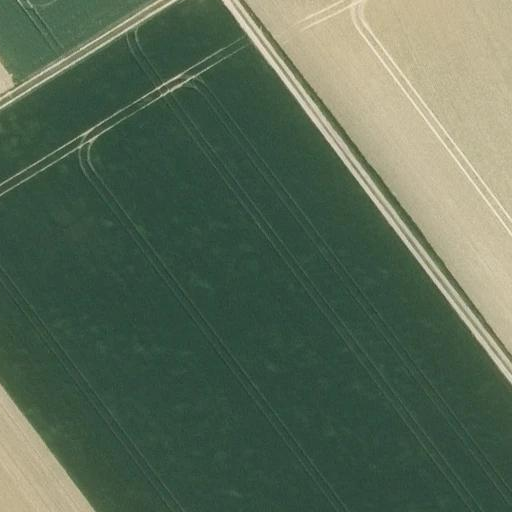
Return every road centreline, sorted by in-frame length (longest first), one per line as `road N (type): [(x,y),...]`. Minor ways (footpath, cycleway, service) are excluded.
road 1 (track): [(230,0),(511,376)]
road 2 (track): [(172,0),(0,106)]
